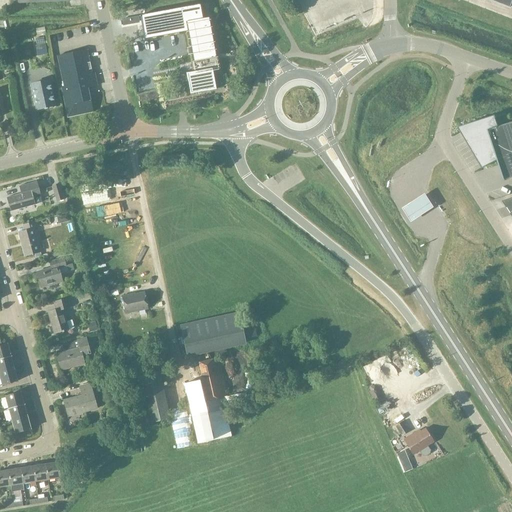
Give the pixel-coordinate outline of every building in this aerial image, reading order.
[(199,5),(139,16),(144,40),(187,32),(190,48),(191,55),(194,73),(211,69),(212,70),(218,69),(208,18),(202,19),(201,12),(199,5)] [(35,46),(37,57),(47,54),(45,44),(35,46)] [(64,88),(60,89),(67,118),(93,112),(87,88),(98,85),(95,73),(92,74),(87,50),(57,56),(64,88)] [(194,73),(186,74),(187,76),(188,81),(190,94),(207,91),(215,90),(213,79),(212,70),(211,69),(194,73)] [(50,84),(49,80),(31,84),(33,94),(36,110),(55,106),(50,84)] [(463,128),(462,129),(484,166),(485,166),(484,165),(498,161),(504,181),(505,181),(505,180),(511,177),(511,122),(498,127),(495,118),(463,129),(463,128)] [(123,173),(124,179),(78,186),(80,201),(134,192),(131,172),(123,173)] [(21,186),(23,193),(7,198),(11,212),(35,205),(32,191),(39,189),(37,182),(21,186)] [(52,186),(56,202),(64,200),(59,184),(52,186)] [(424,194),(401,209),(410,223),(434,208),(424,194)] [(511,198),(503,202),(511,216),(511,198)] [(23,225),(25,232),(19,233),(25,256),(40,252),(34,229),(37,228),(36,222),(23,225)] [(79,252),(71,254),(73,261),(80,260),(79,252)] [(50,263),(51,268),(36,272),(41,288),(62,282),(58,268),(66,266),(64,259),(50,263)] [(131,294),(122,296),(126,314),(147,309),(144,292),(131,295),(131,294)] [(65,309),(71,308),(68,298),(54,302),(56,310),(48,312),(52,326),(50,327),(49,329),(50,333),(52,334),(54,334),(73,329),(71,321),(66,322),(65,317),(67,317),(65,309)] [(179,326),(186,356),(245,342),(239,313),(179,326)] [(61,371),(85,364),(82,356),(90,354),(86,338),(62,345),(64,352),(56,355),(61,371)] [(0,359),(10,357),(7,345),(2,346),(0,340),(0,359)] [(171,365),(168,347),(155,349),(158,368),(171,365)] [(10,357),(0,359),(0,372),(13,369),(10,357)] [(246,393),(227,396),(218,358),(199,362),(207,401),(186,405),(188,417),(248,404),(246,393)] [(370,361),(360,365),(364,375),(375,370),(370,361)] [(13,369),(0,372),(0,378),(2,386),(17,382),(13,369)] [(162,383),(160,372),(160,371),(140,376),(149,414),(151,423),(171,419),(168,410),(162,383)] [(64,401),(66,407),(68,417),(97,409),(90,384),(80,387),(82,396),(64,401)] [(5,397),(9,409),(24,405),(20,393),(5,397)] [(9,409),(12,421),(27,417),(24,405),(9,409)] [(30,430),(27,417),(12,421),(16,434),(30,430)] [(402,422),(395,426),(401,436),(403,435),(408,432),(409,432),(402,422)] [(425,430),(420,433),(419,431),(410,436),(405,439),(408,444),(414,453),(419,450),(422,455),(425,456),(429,454),(430,451),(426,446),(433,442),(425,430)] [(408,459),(400,463),(405,472),(412,468),(408,459)] [(58,463),(45,465),(48,480),(60,478),(58,463)] [(33,467),(35,482),(48,480),(45,465),(33,467)] [(30,483),(35,482),(33,467),(20,469),(23,484),(30,483)] [(20,469),(8,470),(10,486),(23,484),(20,469)] [(0,487),(10,486),(8,470),(0,471),(0,487)] [(3,501),(5,509),(14,508),(13,503),(13,499),(3,501)]
